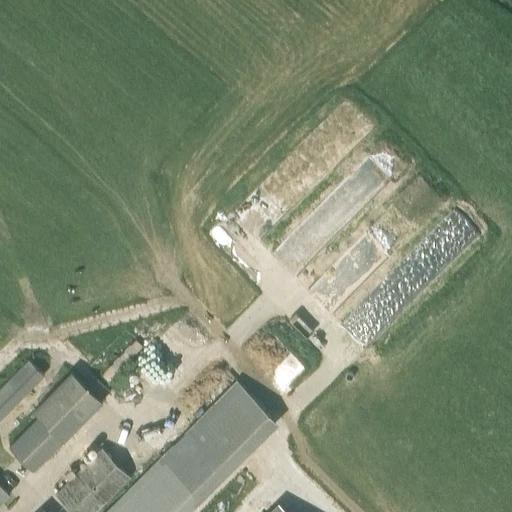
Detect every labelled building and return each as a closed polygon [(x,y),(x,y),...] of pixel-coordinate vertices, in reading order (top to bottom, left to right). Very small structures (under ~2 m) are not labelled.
[(293,304),(286,311),(303,328),(310,321),(293,304)] [(0,419),(44,375),(29,360),(0,388),(0,419)] [(33,409),(39,415),(9,446),(33,471),(102,402),(72,371),(33,409)] [(103,511),(187,511),(279,422),(236,379),(103,511)] [(102,445),(54,493),(72,511),(94,511),(131,475),(102,445)] [(0,503),(10,494),(0,483),(0,503)]
